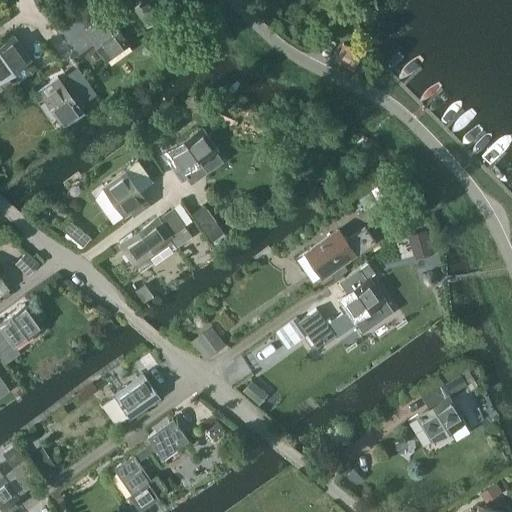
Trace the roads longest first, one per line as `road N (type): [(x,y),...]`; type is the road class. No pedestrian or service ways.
road 1 (unclassified): [(511,265),(475,192),(389,102),(286,51),(232,0)]
road 2 (residential): [(357,511),(202,380)]
road 3 (residential): [(39,490),(202,380)]
road 4 (residential): [(202,380),(69,265)]
road 5 (residential): [(202,380),(332,289)]
road 6 (residential): [(69,265),(170,197)]
